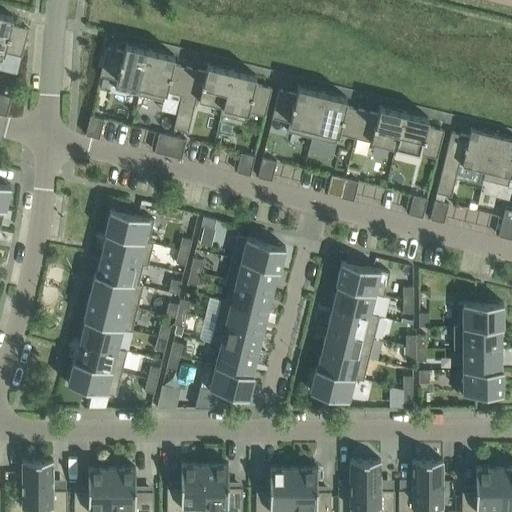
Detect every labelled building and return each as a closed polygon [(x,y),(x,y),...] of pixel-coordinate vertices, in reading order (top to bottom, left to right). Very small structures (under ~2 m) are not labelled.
[(12,15),(0,12),(0,59),(1,60),(4,51),(21,55),(28,28),(10,24),(12,15)] [(139,94),(150,49),(126,43),(123,51),(106,47),(99,74),(117,79),(115,88),(139,94)] [(172,63),(174,55),(150,49),(139,94),(163,100),(165,90),(181,94),(182,95),(189,67),(172,63)] [(182,95),(181,94),(173,127),(188,130),(196,98),(222,104),(223,105),(231,69),(207,63),(205,71),(189,67),(182,95)] [(264,115),(271,87),(254,83),(256,75),(231,69),(223,105),(222,104),(220,114),(245,120),(247,110),(264,115)] [(287,130),(311,136),(322,91),(298,85),(296,93),(278,89),(272,117),(289,121),(287,130)] [(354,137),(361,109),(344,105),(346,97),(327,92),(322,91),(311,136),(335,142),(337,133),(354,137)] [(0,92),(0,113),(6,115),(11,96),(0,92)] [(377,113),(361,109),(354,137),(395,147),(404,111),(379,105),(377,113)] [(408,112),(404,111),(395,147),(436,157),(443,129),(426,125),(428,117),(408,112)] [(98,137),(103,118),(90,115),(85,134),(98,137)] [(485,169),(494,133),(470,127),(468,136),(451,131),(436,191),(451,195),(459,162),(485,169)] [(172,135),(159,132),(154,151),(167,154),(172,135)] [(510,175),(511,175),(511,137),(499,134),(494,133),(485,169),(482,178),(508,184),(510,175)] [(172,135),(167,154),(181,157),(185,138),(172,135)] [(250,174),(254,155),(241,152),(236,171),(250,174)] [(262,157),(257,176),(271,179),(276,160),(262,157)] [(331,174),(326,193),(340,196),(344,177),(331,174)] [(358,180),(344,177),(340,196),(353,199),(358,180)] [(0,205),(3,206),(2,207),(4,208),(10,184),(5,183),(6,180),(0,179),(0,205)] [(413,194),(408,213),(422,216),(427,197),(413,194)] [(434,199),(429,218),(443,221),(448,202),(434,199)] [(115,209),(110,208),(104,232),(106,232),(106,231),(148,242),(148,241),(153,218),(124,211),(125,209),(116,207),(115,209)] [(511,209),(504,207),(502,216),(498,235),(511,238),(511,235),(511,209)] [(216,218),(203,215),(200,225),(213,228),(216,218)] [(106,231),(106,232),(101,252),(143,263),(142,263),(147,264),(153,242),(148,241),(148,242),(106,231)] [(236,234),(231,258),(277,269),(279,269),(285,246),(280,244),(280,242),(271,240),(270,242),(236,234)] [(178,249),(188,251),(191,239),(181,236),(178,249)] [(188,251),(178,249),(175,262),(185,264),(188,251)] [(138,283),(142,263),(143,263),(101,252),(96,273),(138,283)] [(190,269),(199,272),(202,259),(193,257),(190,269)] [(272,290),(277,269),(231,258),(225,279),(230,280),(272,290)] [(337,284),(374,293),(383,295),(389,271),(355,263),(356,261),(347,258),(346,261),(341,259),(335,283),(337,284)] [(199,272),(190,269),(186,282),(196,284),(199,272)] [(89,295),(137,307),(142,284),(138,283),(96,273),(94,272),(89,295)] [(178,293),(181,280),(171,278),(168,291),(178,293)] [(230,280),(225,299),(267,309),(272,290),(230,280)] [(332,303),(369,312),(374,293),(337,284),(332,303)] [(402,286),(402,299),(412,299),(412,286),(402,286)] [(85,318),(122,328),(131,330),(137,307),(89,295),(83,318),(85,318)] [(176,310),(186,313),(189,300),(183,298),(180,298),(176,310)] [(215,320),(262,331),(267,309),(225,299),(221,298),(216,318),(215,320)] [(412,312),(412,299),(402,299),(402,312),(412,312)] [(501,324),(501,326),(503,326),(502,301),(497,301),(497,299),(488,299),(488,302),(458,301),(458,324),(501,324)] [(168,301),(165,314),(172,316),(175,316),(178,304),(175,303),(168,301)] [(379,314),(369,312),(332,303),(327,324),(373,336),(379,314)] [(176,310),(173,323),(176,324),(183,325),(186,313),(176,310)] [(428,312),(418,312),(418,325),(428,325),(428,312)] [(117,347),(122,328),(85,318),(80,339),(117,348),(117,347)] [(256,353),(262,331),(215,320),(210,342),(219,344),(256,353)] [(167,338),(170,325),(160,323),(157,336),(167,338)] [(327,324),(322,345),(368,357),(373,336),(327,324)] [(501,324),(458,324),(453,324),(453,348),(462,348),(501,348),(501,326),(501,324)] [(405,334),(405,347),(415,347),(415,334),(412,334),(405,334)] [(415,334),(415,347),(425,347),(425,334),(418,334),(415,334)] [(164,351),(167,338),(157,336),(154,348),(164,351)] [(74,360),(121,372),(126,349),(117,347),(117,348),(80,339),(75,359),(74,360)] [(182,343),(172,340),(169,353),(179,355),(182,343)] [(219,344),(215,363),(251,372),(256,353),(219,344)] [(368,357),(322,345),(317,366),(317,368),(353,377),(363,379),(368,357)] [(412,360),(415,360),(415,347),(405,347),(405,360),(412,360)] [(425,360),(425,347),(415,347),(415,360),(418,360),(425,360)] [(462,348),(463,368),(501,368),(501,348),(462,348)] [(169,353),(166,366),(176,368),(179,355),(169,353)] [(73,359),(67,383),(72,384),(72,386),(81,388),(81,386),(115,394),(121,372),(74,360),(75,359),(73,359)] [(199,385),(194,407),(223,407),(226,391),(233,393),(233,396),(242,398),(243,395),(248,397),(253,373),(251,372),(215,363),(205,361),(199,385)] [(156,380),(160,367),(150,365),(147,377),(156,380)] [(317,368),(317,366),(315,366),(309,389),(314,391),(314,393),(323,395),(323,393),(348,399),(353,377),(317,368)] [(418,368),(418,382),(428,382),(428,369),(418,368)] [(501,368),(463,368),(458,368),(458,392),(488,392),(488,395),(497,395),(497,392),(503,392),(503,368),(501,368)] [(402,375),(402,388),(412,388),(412,375),(402,375)] [(144,390),(153,392),(156,380),(147,377),(144,390)] [(412,388),(402,388),(402,401),(412,401),(412,388)] [(51,511),(66,511),(66,489),(52,489),(52,458),(22,458),(22,507),(35,507),(35,509),(40,509),(40,507),(51,507),(51,511)] [(349,458),(349,507),(362,507),(362,509),(367,509),(367,507),(379,507),(378,511),(393,511),(394,489),(380,489),(380,458),(349,458)] [(412,489),(398,489),(397,511),(419,511),(420,507),(424,507),(424,509),(429,509),(429,507),(442,507),(442,458),(412,458),(412,489)] [(204,505),(204,462),(180,462),(180,486),(167,486),(166,511),(181,511),(182,505),(203,505),(204,505)] [(228,462),(204,462),(204,505),(203,505),(203,511),(241,511),(241,486),(228,486),(228,462)] [(88,490),(74,490),(73,511),(111,511),(111,466),(88,466),(88,490)] [(135,466),(111,466),(111,511),(152,511),(153,490),(135,490),(135,466)] [(255,511),(292,511),(293,466),(269,466),(269,491),(255,491),(255,511)] [(316,466),(293,466),(292,511),(330,511),(330,490),(317,490),(316,466)] [(498,511),(499,466),(475,466),(475,490),(461,490),(461,511),(498,511)] [(511,511),(511,466),(499,466),(498,511),(511,511)]
